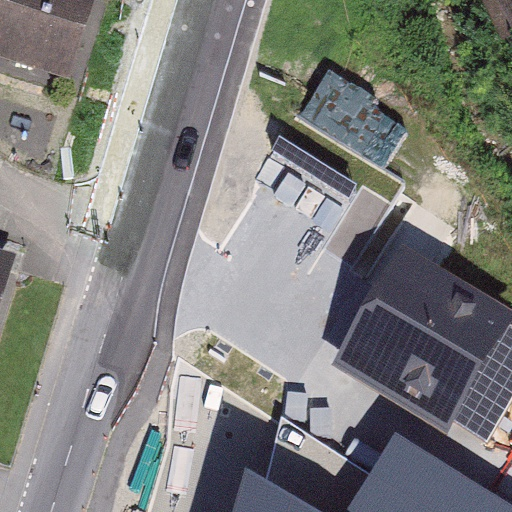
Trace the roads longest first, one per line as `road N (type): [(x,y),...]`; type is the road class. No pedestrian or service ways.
road 1 (primary): [(206,0),(49,511)]
road 2 (track): [(120,280),(203,315),(511,490)]
